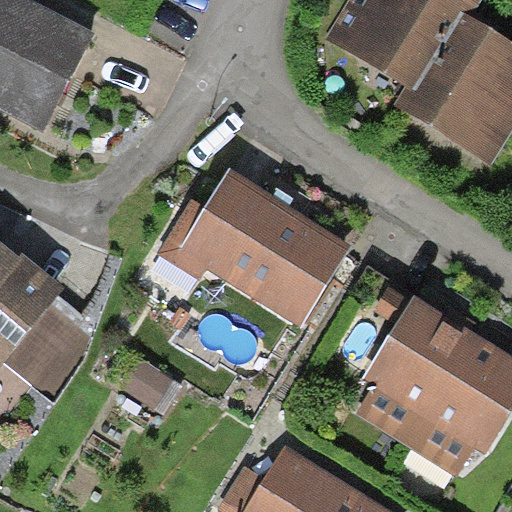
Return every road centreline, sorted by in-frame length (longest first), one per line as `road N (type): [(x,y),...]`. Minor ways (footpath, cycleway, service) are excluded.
road 1 (residential): [(229,67),(264,124),(511,296)]
road 2 (residential): [(229,67),(98,191),(26,188),(0,176)]
